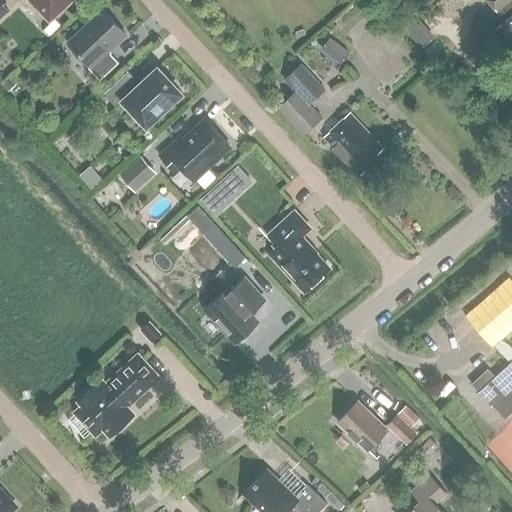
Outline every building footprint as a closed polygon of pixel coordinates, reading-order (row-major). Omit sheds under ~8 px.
[(32,0),(50,19),(70,0),(32,0)] [(511,0),(483,0),(494,12),(499,7),(508,17),(494,29),(511,50),(511,0)] [(0,18),(9,11),(0,1),(0,18)] [(119,63),(111,54),(111,48),(125,35),(102,10),(68,42),(90,66),(88,68),(100,80),(119,63)] [(302,32),(294,37),(297,42),(305,37),(302,32)] [(329,38),(320,50),(339,65),(348,53),(329,38)] [(325,89),(300,63),(283,79),(294,91),(276,108),(302,136),(320,119),(308,106),(325,89)] [(127,72),(102,94),(116,109),(123,102),(146,126),(180,95),(156,69),(139,85),(127,72)] [(8,78),(0,85),(0,90),(4,95),(14,85),(8,78)] [(384,163),(376,155),(382,150),(349,114),(323,138),(333,149),(332,150),(348,167),(350,165),(360,176),(366,170),(371,176),(384,163)] [(180,169),(189,179),(190,177),(193,180),(229,147),(204,121),(182,141),(179,138),(159,156),(173,171),(179,165),(182,168),(180,169)] [(154,175),(139,158),(118,176),(133,194),(154,175)] [(89,166),(79,176),(91,189),(102,180),(89,166)] [(237,166),(201,199),(216,216),(217,215),(232,201),(252,183),(237,166)] [(277,246),(269,253),(304,292),(329,269),(301,237),(309,228),(294,211),(268,235),(277,246)] [(227,290),(206,309),(235,342),(257,323),(247,312),(251,308),(253,310),(264,301),(243,278),(229,292),(227,290)] [(140,331),(151,342),(160,334),(149,322),(140,331)] [(111,436),(132,416),(124,407),(156,378),(137,357),(105,387),(100,382),(79,401),(84,407),(76,413),(95,434),(103,427),(111,436)] [(511,362),(495,378),(487,369),(470,384),(490,406),(492,404),(505,418),(511,411),(511,362)] [(338,422),(367,451),(387,430),(357,402),(338,422)] [(396,414),(409,427),(416,420),(403,407),(396,414)] [(396,414),(385,425),(404,445),(416,434),(409,427),(396,414)] [(435,447),(427,440),(416,452),(423,460),(435,447)] [(296,497),(267,470),(243,495),(261,511),(286,511),(292,507),(297,511),(319,511),(327,505),(307,485),(296,497)] [(410,511),(441,511),(433,503),(445,493),(430,477),(412,493),(421,503),(410,511)] [(0,511),(9,511),(14,508),(0,492),(0,511)]
